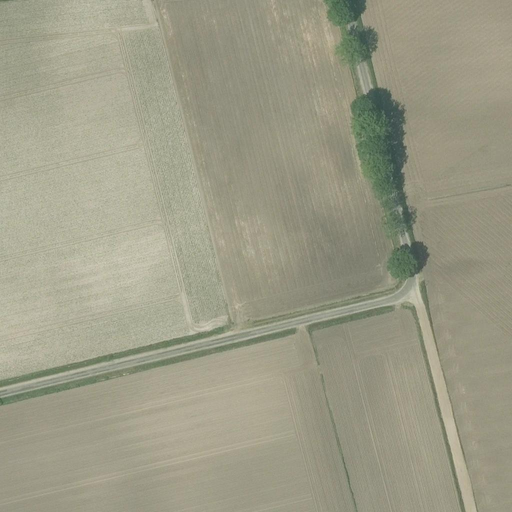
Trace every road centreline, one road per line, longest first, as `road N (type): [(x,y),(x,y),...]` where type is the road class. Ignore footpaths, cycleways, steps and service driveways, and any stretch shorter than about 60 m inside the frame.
road 1 (unclassified): [(0,393),(414,293),(344,0)]
road 2 (track): [(414,293),(468,511)]
